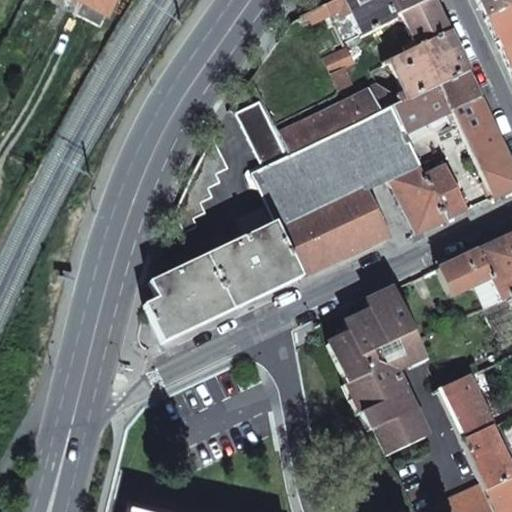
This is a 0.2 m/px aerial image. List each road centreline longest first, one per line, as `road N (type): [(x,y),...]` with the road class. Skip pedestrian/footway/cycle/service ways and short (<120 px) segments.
road 1 (residential): [(71,425),(511,213)]
road 2 (secondary): [(244,0),(127,204),(71,425)]
road 3 (residential): [(511,128),(449,0)]
